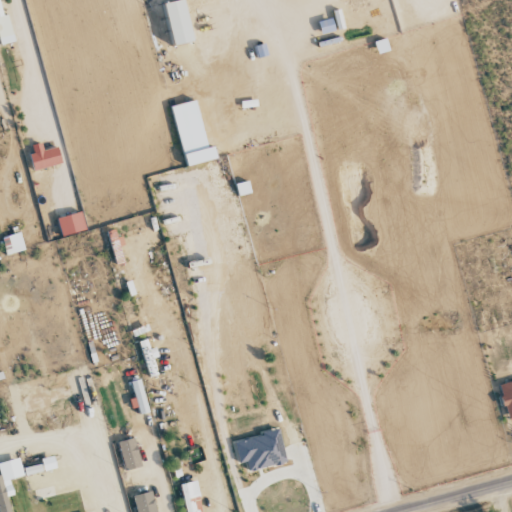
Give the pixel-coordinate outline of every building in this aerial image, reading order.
[(173,0),(163,2),(172,45),(192,40),(182,0),(173,0)] [(0,44),(13,41),(7,14),(2,16),(0,7),(0,44)] [(207,146),(195,99),(170,105),(185,166),(216,158),(213,145),(207,146)] [(42,149),(41,143),(29,145),(33,168),(60,164),(57,147),(42,149)] [(60,235),(84,230),(81,212),(57,217),(60,235)] [(24,250),(20,232),(1,237),(6,254),(24,250)] [(139,414),(148,412),(139,379),(130,382),(139,414)] [(511,381),(499,384),(507,422),(511,421),(511,381)] [(22,399),(25,408),(70,397),(67,387),(22,399)] [(285,462),(278,430),(233,441),(238,462),(245,461),(248,471),(285,462)] [(140,466),(133,438),(117,442),(124,470),(140,466)] [(43,471),(56,468),(53,456),(41,458),(43,471)] [(0,462),(0,511),(10,511),(7,496),(13,495),(9,479),(23,476),(19,458),(0,462)] [(23,468),(25,475),(41,471),(40,464),(23,468)] [(180,484),(185,511),(198,511),(192,481),(180,484)] [(135,511),(155,511),(150,491),(132,496),(135,511)]
